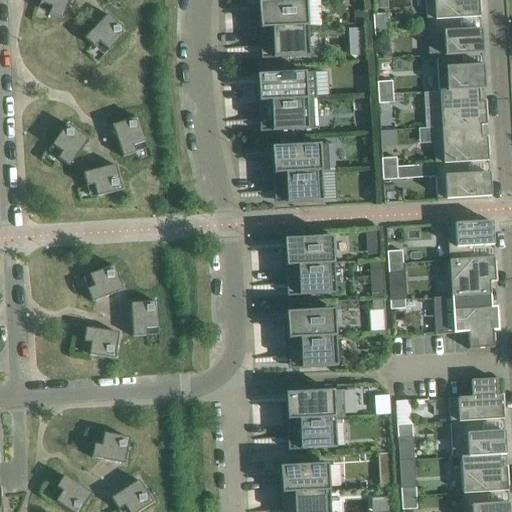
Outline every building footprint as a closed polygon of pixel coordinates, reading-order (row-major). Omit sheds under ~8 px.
[(69,0),(40,0),(40,3),(51,8),(49,15),(62,19),(69,0)] [(259,31),(308,29),(306,0),(295,1),(275,2),(264,3),(265,19),(260,20),(259,12),(225,13),(225,14),(258,13),(259,31)] [(308,23),(320,22),(318,0),(316,0),(306,1),(308,23)] [(425,0),(427,21),(458,20),(480,18),(479,9),(480,9),(480,8),(479,8),(478,0),(425,0)] [(367,12),(355,12),(356,24),(368,24),(367,12)] [(107,15),(96,27),(84,39),(94,48),(99,43),(108,52),(126,33),(107,15)] [(373,16),(374,24),(388,23),(388,15),(373,16)] [(458,20),(427,21),(429,58),(437,57),(461,56),(482,55),(482,50),(481,50),(481,45),(482,45),(482,43),(481,43),(481,35),(481,30),(458,32),(458,20)] [(374,24),(374,37),(389,36),(388,23),(374,24)] [(308,29),(259,31),(260,47),(227,49),(227,50),(261,48),(261,40),(266,39),(267,59),(270,59),(289,58),(309,57),(308,29)] [(461,56),(437,57),(439,93),(479,91),(484,91),(484,85),(483,85),(483,81),(484,81),(484,79),(483,71),(483,66),(461,67),(461,56)] [(289,58),(270,59),(270,67),(289,66),(289,58)] [(289,66),(270,67),(271,75),(290,74),(289,66)] [(258,104),(307,101),(317,100),(315,73),(290,74),(271,75),(263,76),(264,92),(258,93),(258,85),(224,86),(224,87),(257,86),(258,104)] [(377,83),(378,96),(393,95),(392,82),(377,83)] [(479,91),(439,93),(441,127),(481,127),(486,126),(485,117),(486,117),(486,115),(485,102),(479,102),(479,91)] [(378,96),(378,104),(393,104),(393,95),(378,96)] [(307,101),(258,104),(259,120),(226,122),(226,123),(260,121),(259,113),(265,112),(266,132),(280,132),(296,131),(308,130),(307,101)] [(112,126),(116,138),(123,158),(135,154),(133,147),(145,142),(137,118),(112,126)] [(88,140),(70,127),(67,125),(52,146),(62,153),(58,159),(69,167),(88,140)] [(481,127),(441,127),(433,128),(435,165),(467,163),(488,162),(488,157),(487,153),(488,153),(487,143),(487,138),(481,138),(481,127)] [(296,131),(280,132),(281,139),(296,139),(296,131)] [(296,139),(281,139),(281,147),(304,146),(303,138),(296,139)] [(272,176),(321,173),(320,145),(304,146),(281,147),(277,148),(278,164),(273,165),(272,156),(238,158),(238,159),(271,158),(272,176)] [(381,159),(382,168),(397,167),(396,158),(381,159)] [(467,175),(467,163),(435,165),(437,202),(490,198),(490,193),(489,189),(490,189),(490,187),(489,174),(467,175)] [(122,191),(121,187),(115,166),(83,174),(86,187),(93,185),(97,197),(122,191)] [(382,168),(383,181),(398,180),(397,167),(382,168)] [(321,173),(272,176),(273,192),(240,193),(240,195),(275,193),(274,184),(279,184),(281,204),(323,202),(321,173)] [(449,262),(494,259),(472,260),(472,248),(493,247),(493,242),(493,232),(492,232),(492,228),(492,222),(446,225),(446,226),(447,226),(449,262)] [(378,232),(366,232),(367,241),(379,241),(378,232)] [(285,268),(334,266),(332,238),(290,240),(291,257),(285,257),(285,249),(251,251),(251,252),(284,250),(285,268)] [(403,265),(402,252),(387,252),(388,266),(403,265)] [(494,268),(494,259),(449,262),(451,298),(491,295),(490,283),(495,283),(495,278),(495,268),(494,268)] [(388,266),(388,274),(403,273),(403,265),(388,266)] [(123,291),(113,266),(89,276),(94,287),(87,290),(92,303),(123,291)] [(334,266),(285,268),(286,284),(253,286),(253,287),(287,285),(286,277),(292,276),(293,297),(335,294),(334,266)] [(491,308),(491,295),(451,298),(453,335),(467,334),(468,350),(494,349),(493,332),(498,332),(498,327),(498,319),(498,317),(497,317),(496,308),(491,308)] [(382,300),(372,301),(372,311),(382,310),(382,300)] [(390,301),(391,310),(405,309),(405,300),(390,301)] [(157,302),(130,304),(132,337),(146,337),(146,329),(158,329),(157,302)] [(287,341),(336,338),(334,310),(292,313),(293,329),(287,330),(287,321),(253,323),(253,324),(286,323),(287,341)] [(89,356),(115,359),(118,334),(85,329),(83,342),(91,343),(89,356)] [(336,338),(287,341),(288,357),(255,358),(255,359),(289,358),(289,349),(294,349),(295,369),(337,367),(336,338)] [(502,396),(496,396),(495,380),(470,381),(471,398),(449,399),(450,423),(503,420),(502,411),(503,411),(503,409),(502,401),(502,396)] [(286,423),(335,420),(333,392),(291,394),(292,411),(287,411),(286,403),(252,405),(252,406),(285,404),(286,423)] [(412,425),(411,416),(397,417),(397,426),(412,425)] [(335,420),(286,423),(287,438),(254,440),(254,441),(288,439),(288,431),(293,431),(294,451),(336,449),(335,420)] [(503,420),(450,423),(452,459),(460,459),(500,457),(505,457),(505,451),(504,447),(505,447),(505,445),(504,437),(504,432),(482,433),(482,421),(503,420)] [(397,426),(398,439),(413,438),(412,425),(397,426)] [(91,459),(101,460),(124,465),(129,439),(104,434),(101,447),(94,445),(91,459)] [(501,468),(500,457),(460,459),(462,494),(507,492),(506,483),(507,482),(507,481),(506,473),(506,468),(501,468)] [(281,496),(329,493),(328,465),(286,467),(286,484),(281,484),(281,476),(247,478),(247,479),(280,477),(281,496)] [(80,511),(91,495),(77,485),(64,476),(56,488),(62,492),(55,503),(70,511),(80,511)] [(138,511),(153,503),(150,499),(138,481),(110,499),(118,510),(124,507),(127,511),(138,511)] [(416,497),(416,488),(401,489),(401,498),(416,497)] [(507,492),(462,494),(463,511),(508,511),(508,504),(487,505),(486,493),(507,492)] [(330,511),(329,493),(281,496),(281,511),(264,511),(282,511),(282,504),(288,504),(288,511),(330,511)] [(401,498),(402,511),(417,510),(416,497),(401,498)]
